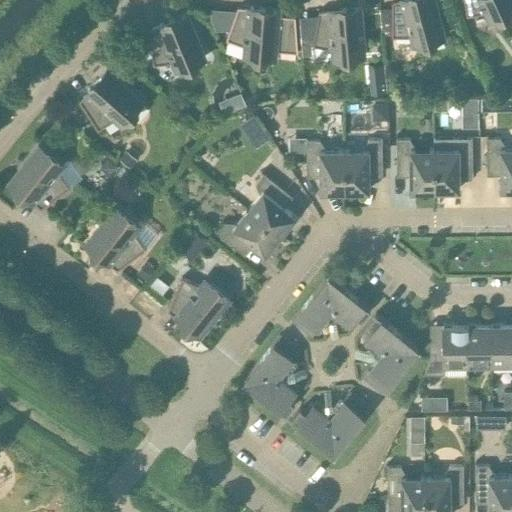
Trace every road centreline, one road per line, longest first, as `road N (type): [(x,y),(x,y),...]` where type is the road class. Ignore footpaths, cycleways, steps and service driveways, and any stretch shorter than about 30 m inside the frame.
road 1 (residential): [(206,379),(0,209)]
road 2 (residential): [(206,379),(339,221)]
road 3 (residential): [(0,150),(80,52),(138,0)]
road 4 (residential): [(511,292),(434,294),(339,221)]
road 5 (residential): [(190,400),(333,511)]
road 6 (residential): [(339,221),(511,219)]
road 7 (residential): [(190,400),(168,431),(269,511)]
